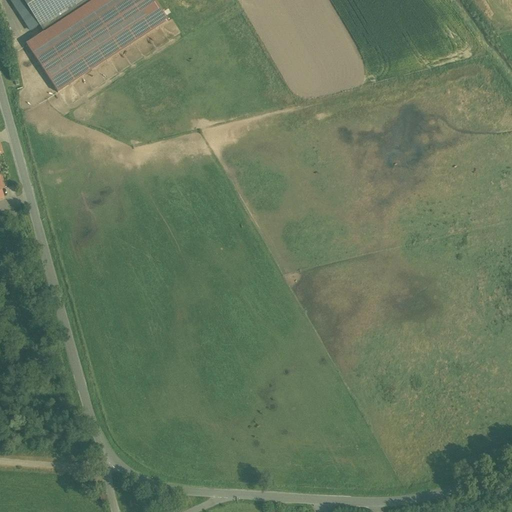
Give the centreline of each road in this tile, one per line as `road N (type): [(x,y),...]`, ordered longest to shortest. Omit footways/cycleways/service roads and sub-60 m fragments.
road 1 (tertiary): [(0,88),(104,453)]
road 2 (tertiary): [(223,494),(393,501),(511,467)]
road 3 (tertiary): [(104,453),(152,484),(223,494)]
